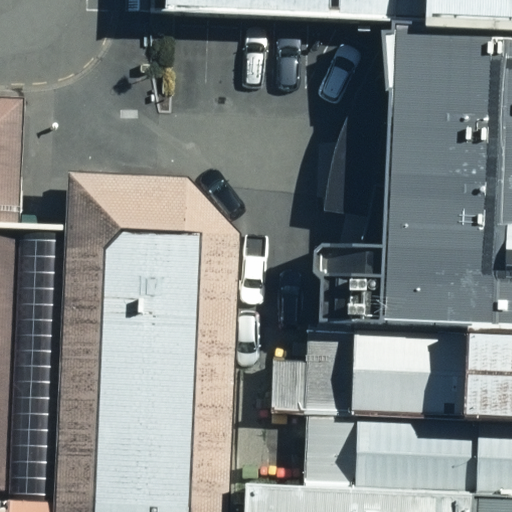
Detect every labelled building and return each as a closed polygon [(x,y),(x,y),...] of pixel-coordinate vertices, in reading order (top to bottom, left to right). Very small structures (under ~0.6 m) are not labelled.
[(126,0),(125,18),(163,20),(163,0),(126,0)] [(390,29),(424,31),(425,0),(163,0),(163,20),(210,22),(268,25),(390,29)] [(511,0),(425,0),(424,31),(423,48),(511,51),(511,0)] [(511,331),(511,51),(423,48),(390,47),(388,96),(379,326),(511,331)] [(0,246),(0,511),(226,511),(237,242),(187,186),(70,184),(67,238),(31,236),(0,236),(0,246)] [(511,429),(511,331),(379,326),(308,324),(304,421),(511,429)] [(470,497),(511,498),(511,429),(304,421),(301,490),(470,497)] [(469,511),(470,497),(301,490),(239,488),(237,511),(469,511)] [(511,511),(511,498),(470,497),(469,511),(511,511)]
